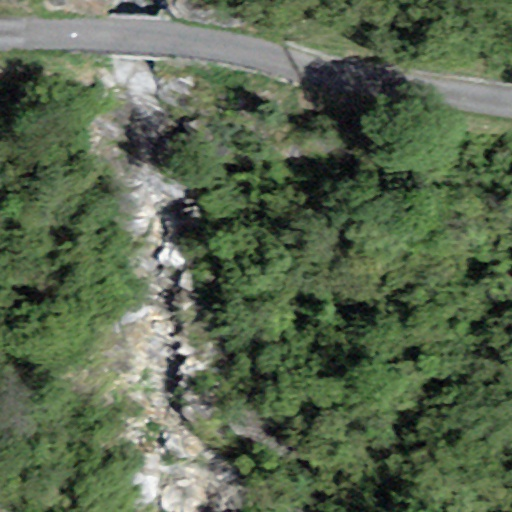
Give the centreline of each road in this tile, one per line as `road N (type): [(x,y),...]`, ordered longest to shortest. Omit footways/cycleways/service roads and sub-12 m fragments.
road 1 (unclassified): [(208,48),(511,103)]
road 2 (unclassified): [(0,30),(145,39)]
